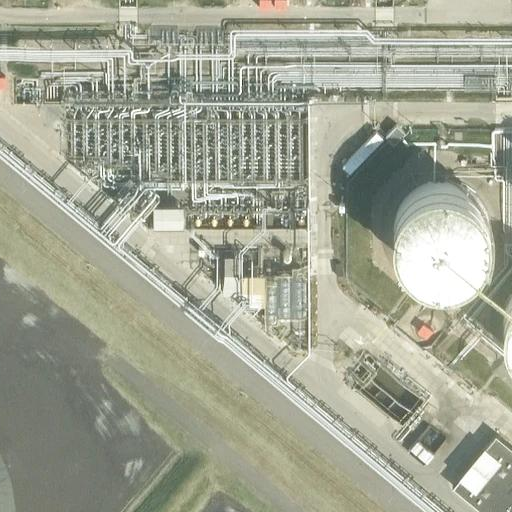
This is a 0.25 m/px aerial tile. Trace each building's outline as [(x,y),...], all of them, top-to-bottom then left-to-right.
[(376,131),(343,164),(342,165),(349,172),(383,138),(376,131)] [(487,225),(487,224),(486,215),(483,204),(478,196),(472,190),(465,183),(458,180),(450,177),(439,176),(428,177),(420,180),(413,183),(405,190),(399,197),(394,206),(391,215),(390,224),(391,235),(394,243),(398,251),(403,258),(412,265),(420,269),(427,272),(436,273),(446,272),(456,270),(465,265),(471,261),(478,254),(483,243),(486,234),(487,225)] [(295,269),(279,270),(279,281),(296,280),(295,269)] [(511,285),(510,289),(505,297),(503,305),(502,315),(503,325),(505,333),(510,342),(511,344),(511,285)] [(511,511),(511,447),(496,434),(453,486),(484,511),(511,511)] [(0,511),(16,511),(6,477),(0,466),(0,511)]
